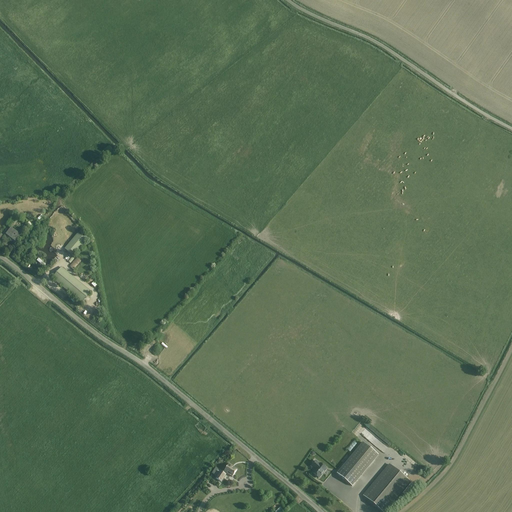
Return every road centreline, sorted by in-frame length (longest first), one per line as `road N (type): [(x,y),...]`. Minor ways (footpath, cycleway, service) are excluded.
road 1 (unclassified): [(321,511),(0,256)]
road 2 (unclassified): [(511,128),(369,38),(284,0)]
